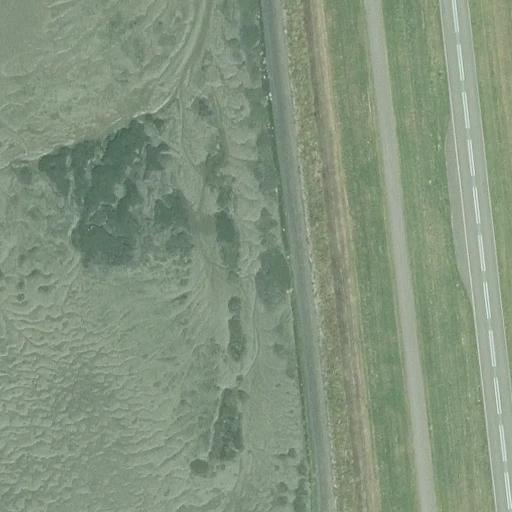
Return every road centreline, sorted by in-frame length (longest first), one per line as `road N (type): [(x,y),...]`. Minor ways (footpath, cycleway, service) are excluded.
road 1 (unclassified): [(424,511),(366,0)]
road 2 (trunk): [(511,511),(454,0)]
